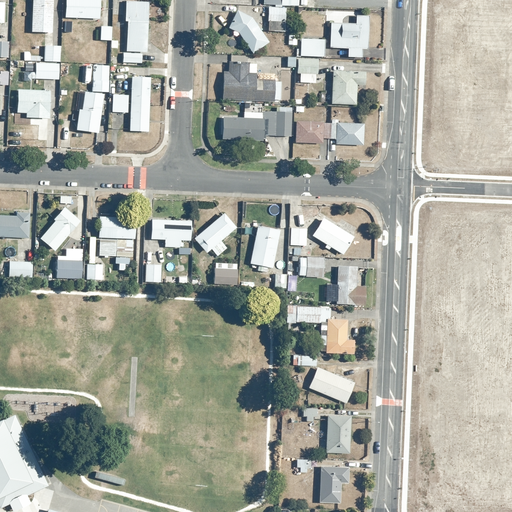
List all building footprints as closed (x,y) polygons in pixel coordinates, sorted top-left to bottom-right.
[(51,0),(32,0),(31,32),(51,33),(51,0)] [(99,0),(65,0),(65,18),(99,18),(99,0)] [(148,2),(128,1),(125,53),(122,52),(122,63),(141,63),(141,52),(146,52),(148,2)] [(284,32),(285,8),(267,7),(266,31),(284,32)] [(269,43),(251,17),(238,11),(229,29),(237,33),(252,54),(269,43)] [(367,16),(356,16),(356,24),(329,23),(328,48),(347,49),(347,57),(361,58),(361,50),(366,50),(367,16)] [(109,40),(110,26),(100,26),(99,40),(109,40)] [(296,35),(287,34),(286,45),(296,46),(296,35)] [(324,39),(299,38),(298,56),(323,57),(324,39)] [(0,57),(7,58),(8,43),(0,42),(0,57)] [(60,45),(44,44),(43,61),(59,62),(60,45)] [(29,51),(23,51),(23,61),(39,61),(39,55),(29,55),(29,51)] [(317,59),(297,58),(295,73),(299,74),(299,82),(316,84),(317,59)] [(256,64),(223,62),(222,100),(280,102),(280,80),(255,80),(256,64)] [(58,64),(35,63),(34,78),(58,80),(58,64)] [(109,66),(93,65),(91,91),(108,92),(109,79),(108,79),(109,66)] [(365,72),(332,71),(330,104),(355,105),(356,85),(364,85),(365,72)] [(150,77),(131,77),(129,131),(148,132),(150,77)] [(49,118),(50,91),(18,90),(17,113),(26,113),(26,117),(49,118)] [(103,94),(84,92),(82,110),(78,109),(76,131),(98,133),(103,94)] [(128,95),(112,94),(111,112),(127,113),(128,95)] [(223,117),(222,139),(264,141),(264,135),(289,136),(291,112),(242,110),(242,118),(223,117)] [(319,121),(295,120),(294,143),(322,144),(322,138),(329,138),(329,121),(319,121)] [(329,121),(329,138),(336,138),(336,144),(362,145),(363,123),(329,121)] [(79,222),(63,207),(53,219),(55,220),(39,239),(54,251),(79,222)] [(29,213),(16,212),(16,216),(0,215),(0,236),(28,238),(29,213)] [(235,228),(223,214),(194,239),(205,253),(210,249),(217,256),(226,248),(219,241),(235,228)] [(134,239),(135,218),(99,216),(98,256),(118,256),(117,263),(131,264),(132,239),(134,239)] [(312,237),(324,244),(323,247),(328,251),(330,248),(342,255),(353,237),(322,219),(312,237)] [(190,240),(190,221),(151,220),(150,239),(164,239),(164,247),(179,247),(179,240),(190,240)] [(279,229),(256,225),(249,264),(272,268),(279,229)] [(290,228),(289,245),(288,254),(301,255),(301,246),(305,246),(306,229),(290,228)] [(324,258),(298,257),(297,276),(322,277),(324,258)] [(81,261),(57,260),(56,278),(80,279),(81,261)] [(32,262),(8,261),(8,273),(31,274),(32,262)] [(236,263),(214,263),(213,284),(236,284),(236,263)] [(102,265),(86,264),(85,280),(101,281),(102,265)] [(160,265),(145,264),(144,282),(160,282),(160,265)] [(355,286),(357,267),(336,265),(335,284),(328,283),(326,300),(335,301),(335,303),(364,306),(366,287),(355,286)] [(295,307),(287,307),(287,320),(287,323),(294,324),(294,322),(319,323),(319,344),(325,344),(325,353),(352,354),(352,340),(345,340),(346,320),(329,319),(329,307),(295,306),(295,307)] [(316,356),(291,354),(290,364),(315,366),(316,356)] [(353,382),(316,367),(308,388),(345,403),(353,382)] [(317,409),(305,410),(306,421),(318,421),(317,413),(317,409)] [(0,498),(38,481),(4,410),(0,412),(0,498)] [(350,415),(327,414),(325,453),(348,454),(350,415)] [(311,460),(296,459),(295,473),(306,473),(306,467),(311,467),(311,460)] [(348,467),(320,466),(319,503),(339,503),(340,483),(348,483),(348,467)]
